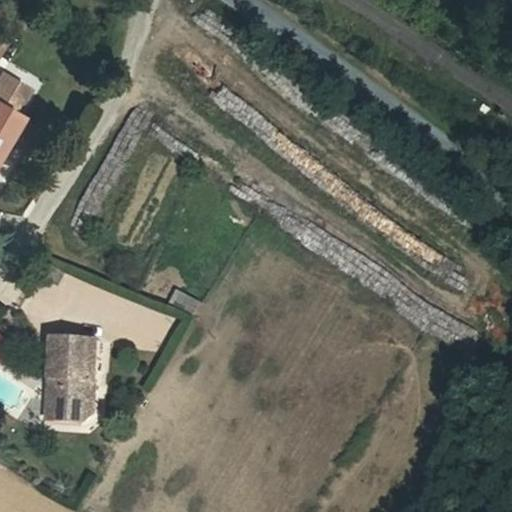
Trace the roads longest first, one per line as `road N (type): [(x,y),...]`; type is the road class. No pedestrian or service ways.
road 1 (residential): [(511,202),(223,0)]
road 2 (track): [(0,289),(133,65),(148,0)]
